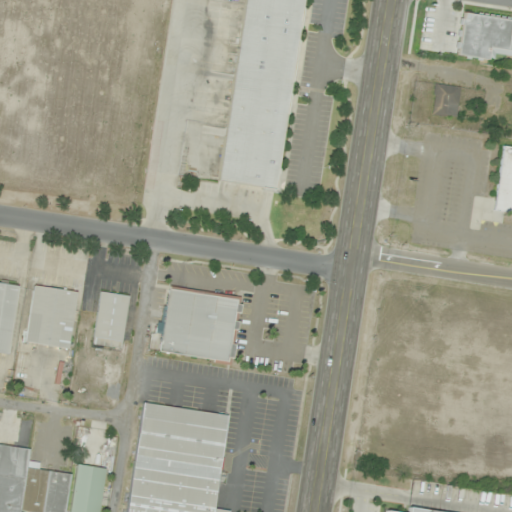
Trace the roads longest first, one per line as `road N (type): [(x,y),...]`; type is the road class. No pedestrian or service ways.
road 1 (secondary): [(396,0),(312,511)]
road 2 (residential): [(0,214),(354,269)]
road 3 (residential): [(511,278),(356,253)]
